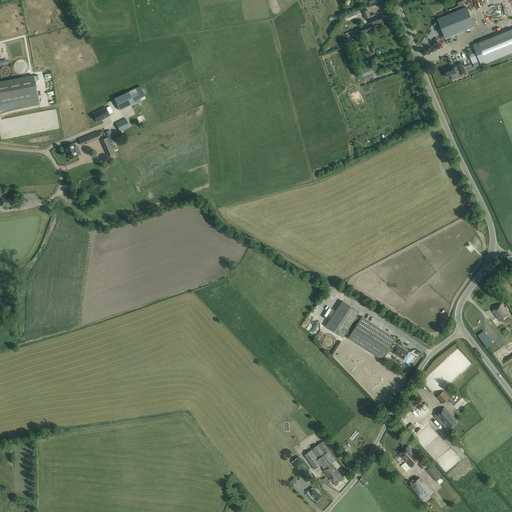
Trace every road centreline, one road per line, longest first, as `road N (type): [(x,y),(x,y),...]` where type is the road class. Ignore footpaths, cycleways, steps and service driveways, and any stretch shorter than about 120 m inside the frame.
road 1 (unclassified): [(491,252),(490,222),(395,0)]
road 2 (track): [(215,210),(224,223),(436,349)]
road 3 (unclassified): [(326,511),(355,479),(427,358),(463,329)]
road 4 (track): [(63,184),(83,215),(101,224),(197,193),(215,210)]
